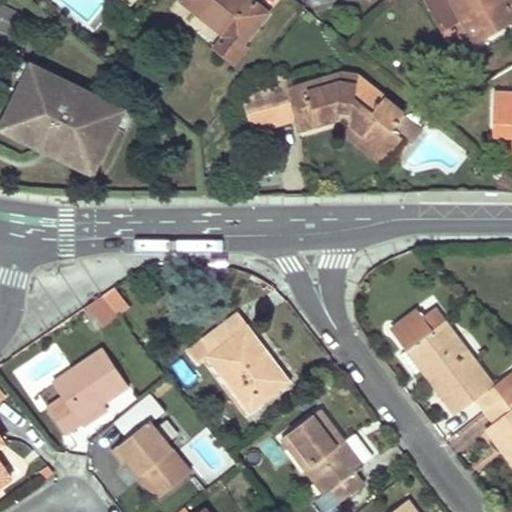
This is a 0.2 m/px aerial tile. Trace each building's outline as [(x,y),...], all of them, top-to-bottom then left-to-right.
[(245,43),(256,28),(268,14),(250,0),(183,0),(228,36),(218,48),(235,62),(248,45),(245,43)] [(511,0),(429,0),(459,49),(468,43),(477,38),(478,40),(511,19),(511,0)] [(126,110),(34,64),(7,120),(18,125),(14,134),(43,148),(49,136),(61,142),(55,154),(83,168),(88,159),(99,165),(126,110)] [(267,88),(259,90),(246,105),(253,130),(296,118),(299,131),(337,120),(338,109),(352,111),(350,128),(386,157),(404,137),(394,128),(404,116),(405,114),(359,76),(357,85),(343,83),(345,73),(291,88),(289,82),(267,88)] [(287,73),(264,79),(267,88),(289,82),(287,73)] [(450,102),(445,93),(441,95),(446,104),(450,102)] [(511,94),(498,94),(497,130),(511,130),(511,94)] [(433,100),(437,109),(446,104),(441,95),(437,98),(433,100)] [(440,114),(453,108),(450,102),(446,104),(437,109),(440,114)] [(412,143),(422,130),(404,116),(394,128),(404,137),(412,143)] [(7,120),(2,128),(14,134),(18,125),(7,120)] [(345,133),(382,163),(386,157),(350,128),(345,133)] [(49,136),(43,148),(55,154),(61,142),(49,136)] [(88,159),(83,168),(95,174),(99,165),(88,159)] [(130,306),(122,296),(115,286),(113,287),(129,306),(130,306)] [(129,306),(113,287),(101,297),(115,314),(116,316),(129,306)] [(102,324),(115,314),(101,297),(87,306),(102,324)] [(511,463),(511,369),(495,383),(437,306),(424,316),(420,309),(393,329),(406,347),(400,352),(415,372),(421,368),(428,378),(455,413),(476,397),(494,421),(485,428),(504,453),(511,463)] [(250,413),(270,397),(290,381),(235,312),(188,349),(198,362),(200,359),(245,416),(250,413)] [(102,348),(53,380),(63,394),(45,406),(63,433),(81,422),(78,417),(127,385),(102,348)] [(183,435),(198,428),(179,386),(164,393),(183,435)] [(165,413),(149,393),(114,422),(128,438),(110,452),(120,464),(125,460),(157,500),(191,473),(152,424),(165,413)] [(328,511),(366,484),(361,477),(356,470),(363,465),(362,463),(353,451),(320,409),(282,439),(324,494),(317,500),(326,511),(328,511)] [(0,485),(10,478),(0,462),(0,445),(2,443),(0,439),(0,485)] [(366,460),(356,448),(353,451),(362,463),(366,460)] [(418,511),(409,499),(390,511),(418,511)]
